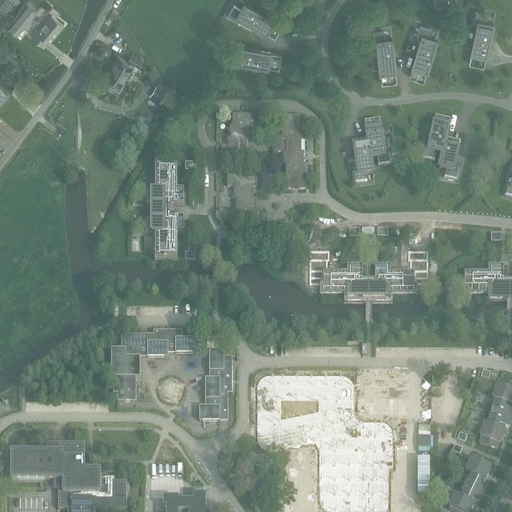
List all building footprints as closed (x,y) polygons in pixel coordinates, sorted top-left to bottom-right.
[(240,19),(269,35),(275,38),(282,25),(244,3),(240,10),(234,6),(228,16),(238,22),(240,19)] [(9,30),(17,36),(36,13),(28,7),(9,30)] [(484,68),(493,24),(486,22),(488,15),(476,12),(474,24),(478,25),(469,64),(484,68)] [(43,45),(47,40),(49,42),(63,25),(51,15),(37,32),(36,31),(32,36),(43,45)] [(417,38),(421,39),(409,78),(424,82),(437,40),(430,38),(432,30),(421,27),(417,38)] [(397,83),(392,39),(385,39),(384,32),(372,33),(373,45),(377,45),(382,84),(397,83)] [(239,63),(279,70),(282,55),(238,47),(237,54),(229,53),(227,65),(239,67),(239,63)] [(143,60),(132,54),(128,60),(129,60),(128,62),(118,56),(104,78),(120,87),(133,65),(134,63),(139,66),(143,60)] [(168,87),(159,81),(150,97),(160,103),(167,93),(165,91),(168,87)] [(227,151),(221,151),(221,163),(228,163),(250,163),(250,151),(247,151),(247,139),(250,139),(250,127),(252,127),(252,115),(232,115),(232,127),(230,127),(230,139),(227,139),(227,151)] [(141,116),(138,121),(149,127),(152,121),(141,116)] [(281,124),(281,138),(274,138),(274,147),(273,147),(273,155),(279,155),(279,153),(283,153),(283,154),(301,154),(301,124),(302,124),(302,116),(294,116),(294,117),(289,117),(289,116),(281,116),(281,124)] [(436,117),(429,148),(425,147),(423,159),(434,161),(436,154),(442,155),(446,140),(450,121),(436,117)] [(380,120),(365,122),(368,144),(371,159),(377,158),(378,166),(390,164),(388,152),(384,153),(380,120)] [(460,143),(446,140),(442,155),(439,169),(446,171),(445,178),(456,181),(459,169),(455,168),(460,143)] [(368,144),(354,146),(358,171),(354,172),(355,184),(367,182),(366,174),(373,173),(371,159),(368,144)] [(306,165),(304,165),(304,154),(301,154),(283,154),(283,165),(285,165),(285,182),(285,190),(293,190),(293,189),(298,189),(298,190),(306,190),(306,182),(306,165)] [(185,163),(185,171),(188,171),(188,179),(195,179),(195,163),(185,163)] [(164,164),(155,164),(155,191),(148,191),(148,206),(163,206),(170,206),(184,206),(184,190),(177,190),(177,167),(164,167),(164,164)] [(227,175),(227,188),(233,188),(233,200),(236,200),(236,211),(229,211),(229,224),(236,224),(258,224),(258,211),(256,211),(256,199),(253,199),(253,188),(256,188),(256,175),(234,175),(227,175)] [(177,234),(184,234),(184,218),(170,218),(162,218),(147,219),(148,235),(154,234),(155,262),(165,262),(165,258),(177,258),(177,234)] [(285,234),(279,230),(275,235),(281,240),(285,234)] [(294,239),(288,234),(283,240),(290,244),(294,239)] [(303,244),(296,239),(292,245),(298,250),(303,244)] [(195,261),(195,245),(188,245),(188,253),(185,253),(185,261),(195,261)] [(375,279),(370,279),(363,279),(363,265),(347,265),(347,272),(323,272),(323,284),(320,284),(320,295),(347,294),(347,302),(391,302),(391,295),(418,295),(418,284),(414,284),(414,272),(391,272),(390,265),(375,265),(375,279)] [(511,279),(504,279),(504,265),(488,265),(488,272),(464,272),(464,284),(461,284),(461,295),(488,295),(488,302),(511,301),(511,279)] [(153,336),(121,336),(121,350),(111,350),(111,378),(113,378),(113,394),(117,394),(117,402),(136,402),(136,378),(140,378),(140,358),(168,358),(168,354),(196,354),(196,340),(182,340),(182,332),(153,332),(153,336)] [(232,394),(232,381),(232,358),(224,358),(224,352),(209,352),(209,380),(205,380),(205,408),(199,408),(199,422),(220,423),(220,420),(228,420),(228,394),(232,394)] [(483,371),(481,378),(489,380),(491,374),(483,371)] [(492,400),(495,401),(491,413),(511,419),(511,415),(511,410),(511,407),(511,384),(500,381),(498,387),(497,387),(492,400)] [(257,397),(257,401),(257,432),(257,439),(257,440),(257,441),(257,442),(257,443),(258,443),(258,444),(258,445),(259,445),(259,446),(259,447),(260,447),(260,448),(261,448),(261,449),(262,449),(262,450),(263,450),(264,450),(264,451),(265,451),(266,451),(267,452),(268,452),(269,452),(270,452),(271,452),(272,452),(273,452),(283,450),(303,445),(308,444),(309,444),(310,444),(311,444),(312,444),(313,444),(313,445),(314,445),(315,445),(315,446),(316,446),(316,447),(317,447),(317,448),(318,448),(318,449),(318,450),(318,451),(319,451),(319,452),(319,453),(319,455),(319,456),(319,457),(319,458),(318,458),(317,467),(314,502),(313,504),(313,505),(313,506),(313,507),(314,507),(314,508),(314,509),(314,510),(314,511),(315,511),(314,511),(391,511),(393,510),(393,509),(393,508),(393,507),(393,455),(393,442),(393,435),(393,434),(393,433),(393,432),(393,431),(392,430),(392,429),(391,428),(391,427),(390,427),(390,426),(389,426),(389,425),(388,425),(388,424),(387,424),(386,424),(386,423),(385,423),(384,423),(383,423),(383,422),(382,422),(381,422),(380,422),(363,422),(362,422),(361,422),(360,422),(359,421),(358,421),(358,420),(357,420),(357,419),(356,419),(356,418),(355,418),(355,417),(355,416),(354,416),(354,415),(354,414),(354,397),(354,396),(354,395),(354,394),(354,393),(353,393),(353,392),(353,391),(352,390),(352,389),(351,389),(351,388),(350,388),(350,387),(349,387),(349,386),(348,386),(347,386),(347,385),(346,385),(345,385),(345,384),(344,384),(343,384),(342,384),(341,384),(311,384),(292,384),(283,384),(278,384),(273,384),(270,384),(269,384),(268,384),(267,384),(266,384),(266,385),(265,385),(264,385),(264,386),(263,386),(262,386),(262,387),(261,387),(261,388),(260,388),(260,389),(259,389),(259,390),(259,391),(258,391),(258,392),(258,393),(257,393),(257,394),(257,395),(257,396),(257,397)] [(505,431),(506,427),(508,428),(511,419),(491,413),(488,425),(485,424),(480,438),(482,438),(480,445),(497,450),(499,444),(500,444),(505,431)] [(465,444),(467,437),(460,434),(457,441),(465,444)] [(85,444),(46,444),(46,452),(10,452),(10,480),(53,481),(53,490),(58,490),(58,511),(68,511),(94,511),(95,511),(127,511),(127,482),(101,482),(101,470),(85,470),(85,444)] [(455,446),(452,453),(460,456),(463,449),(455,446)] [(470,480),(468,480),(465,486),(481,494),(485,486),(483,485),(491,469),(490,468),(491,466),(474,458),(473,460),(472,459),(466,472),(472,475),(470,480)] [(469,511),(475,501),(477,502),(481,494),(465,486),(462,492),(464,493),(461,498),(455,495),(449,508),(450,508),(449,510),(452,511),(469,511)] [(205,511),(206,496),(193,495),(193,501),(179,501),(179,498),(163,498),(163,508),(166,508),(165,511),(205,511)]
